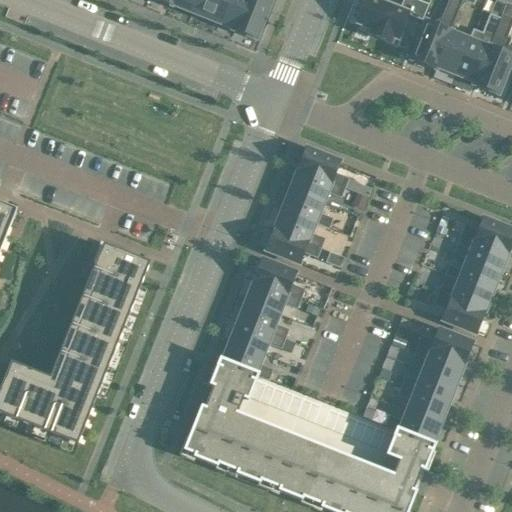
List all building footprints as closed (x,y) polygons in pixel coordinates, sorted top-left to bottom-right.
[(189,0),(186,7),(187,7),(208,15),(213,0),(189,0)] [(213,0),(208,15),(228,23),(237,0),(213,0)] [(237,0),(228,23),(228,24),(228,25),(250,33),(263,0),(237,0)] [(382,0),(358,0),(352,18),(367,24),(365,30),(385,38),(387,32),(393,34),(402,10),(417,15),(422,0),(395,0),(394,4),(382,0)] [(421,17),(406,54),(430,64),(431,61),(430,61),(444,28),(447,19),(454,0),(442,0),(437,14),(425,19),(421,17)] [(470,76),(469,79),(471,80),(492,88),(510,44),(502,41),(505,34),(501,32),(508,14),(507,14),(511,3),(504,0),(500,0),(497,10),(496,9),(495,13),(496,13),(486,37),(470,77),(470,76)] [(464,36),(450,69),(470,76),(470,77),(486,37),(496,13),(495,13),(484,9),(476,28),(468,24),(467,24),(463,35),(464,36)] [(444,28),(430,61),(431,61),(447,68),(450,69),(464,36),(463,35),(447,29),(444,28)] [(302,144),(294,165),(339,183),(342,174),(343,174),(329,168),(333,156),(302,144)] [(294,165),(286,185),(317,197),(322,186),(335,192),(339,183),(294,165)] [(342,174),(339,183),(351,188),(355,179),(342,174)] [(286,185),(278,205),(309,217),(323,223),(327,214),(313,208),(317,197),(286,185)] [(351,188),(346,201),(358,205),(362,192),(351,188)] [(0,233),(7,215),(11,206),(3,203),(0,202),(0,233)] [(278,205),(270,225),(315,243),(319,234),(305,228),(309,217),(278,205)] [(436,210),(433,220),(440,222),(443,213),(436,210)] [(460,220),(457,229),(502,247),(510,226),(479,214),(474,226),(460,220)] [(434,221),(430,230),(436,233),(440,223),(434,221)] [(262,246),(293,258),(298,247),(312,252),(315,243),(270,225),(262,246)] [(457,229),(453,238),(467,244),(462,255),(494,267),(502,247),(457,229)] [(5,359),(0,371),(0,412),(72,441),(144,259),(116,248),(97,240),(90,258),(87,266),(94,269),(50,380),(59,384),(57,389),(15,373),(17,365),(18,364),(5,359)] [(325,247),(320,257),(335,263),(339,253),(325,247)] [(258,255),(250,276),(295,294),(299,285),(285,279),(289,268),(258,255)] [(444,260),(441,270),(447,272),(455,275),(486,287),(494,267),(462,255),(458,266),(447,261),(444,260)] [(436,280),(433,290),(478,308),(486,287),(455,275),(450,286),(447,285),(436,280)] [(250,276),(242,296),(273,308),(278,298),(291,303),(292,301),(295,294),(250,276)] [(433,290),(429,299),(443,304),(438,316),(447,319),(470,328),(478,308),(433,290)] [(242,296),(234,316),(279,334),(283,325),(269,319),(273,308),(242,296)] [(303,299),(300,307),(312,311),(315,304),(303,299)] [(234,316),(226,336),(257,349),(262,338),(275,343),(279,334),(234,316)] [(416,331),(413,341),(458,358),(466,338),(435,325),(430,337),(416,331)] [(402,326),(399,332),(410,337),(413,330),(402,326)] [(389,331),(386,340),(398,345),(402,336),(389,331)] [(279,334),(275,343),(286,347),(289,338),(279,334)] [(215,354),(214,355),(253,371),(257,373),(263,375),(267,365),(253,360),(257,349),(226,336),(218,356),(215,354)] [(413,341),(409,350),(423,355),(418,366),(450,378),(458,358),(413,341)] [(184,434),(180,444),(190,448),(189,453),(233,470),(242,474),(242,475),(243,475),(243,474),(327,507),(327,509),(328,509),(328,508),(338,511),(400,511),(411,487),(408,486),(416,464),(419,465),(426,448),(429,441),(390,425),(380,451),(393,456),(388,469),(232,408),(238,394),(243,396),(253,371),(214,355),(212,362),(205,380),(207,382),(199,403),(196,402),(183,434),(184,434)] [(383,375),(386,367),(376,363),(373,371),(383,375)] [(400,372),(397,381),(442,398),(450,378),(418,366),(414,377),(400,372)] [(397,381),(393,390),(407,395),(403,406),(434,419),(442,398),(397,381)] [(366,414),(369,406),(361,403),(357,411),(366,414)] [(384,412),(381,422),(386,424),(390,425),(429,441),(430,440),(426,438),(434,419),(403,406),(398,417),(384,412)]
